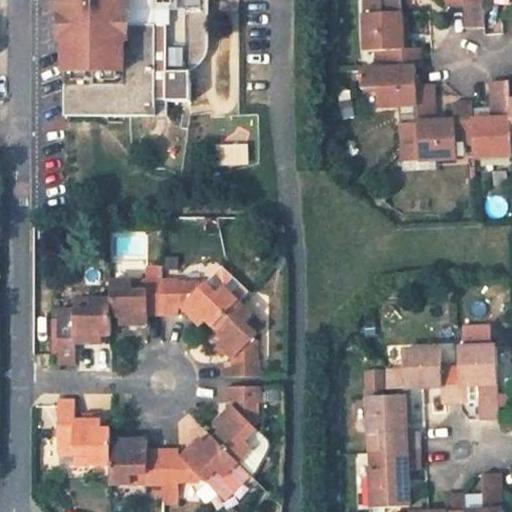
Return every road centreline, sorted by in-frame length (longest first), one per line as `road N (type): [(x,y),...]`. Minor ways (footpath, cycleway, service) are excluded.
road 1 (residential): [(285,0),(281,102),(295,258),(298,438),(293,511)]
road 2 (residential): [(16,383),(17,126)]
road 3 (residential): [(16,383),(160,385)]
road 4 (residential): [(11,511),(16,383)]
road 5 (residential): [(17,126),(22,0)]
